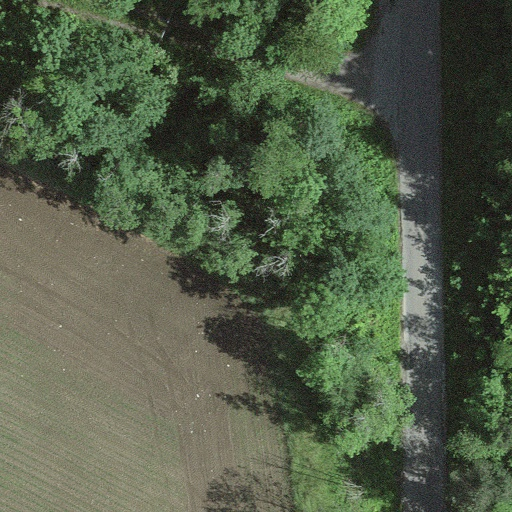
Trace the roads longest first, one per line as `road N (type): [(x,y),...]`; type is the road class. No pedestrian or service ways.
road 1 (residential): [(421,511),(418,0)]
road 2 (track): [(65,0),(420,104)]
